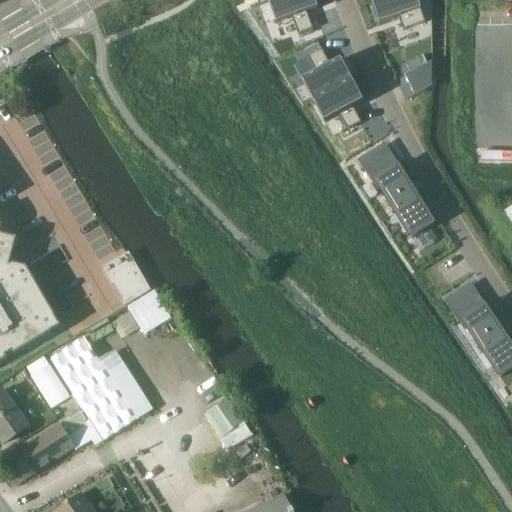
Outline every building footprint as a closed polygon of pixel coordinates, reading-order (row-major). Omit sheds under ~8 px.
[(273,0),(268,2),(269,3),(277,24),(292,19),(298,35),(313,30),(307,13),(318,9),(316,5),(318,5),(317,4),(316,4),(314,0),(273,0)] [(373,5),(372,6),(372,7),(373,6),(378,20),(377,20),(377,21),(378,21),(379,25),(399,18),(403,31),(425,24),(417,0),(378,0),(372,2),(373,5)] [(316,73),(302,81),(313,102),(352,81),(350,78),(351,78),(351,77),(350,77),(343,65),(344,64),(343,63),(342,64),(340,60),(330,66),(322,50),(308,57),(316,73)] [(418,59),(406,65),(410,72),(421,67),(418,59)] [(352,81),(313,102),(324,123),(339,115),(347,131),(361,123),(353,107),(363,102),(361,98),(362,98),(361,97),(360,97),(354,85),(355,84),(354,83),(353,84),(352,81)] [(367,156),(358,161),(371,181),(374,180),(412,240),(434,226),(396,165),(379,176),(367,156)] [(0,364),(3,363),(7,360),(6,358),(12,354),(14,356),(18,354),(51,334),(50,334),(60,328),(60,327),(61,326),(54,313),(27,268),(26,267),(24,266),(15,250),(17,240),(17,238),(5,232),(2,227),(1,225),(0,222),(0,364)] [(148,290),(128,255),(104,269),(124,304),(148,290)] [(453,296),(445,302),(458,322),(461,320),(501,378),(511,370),(511,348),(483,305),(466,316),(453,296)] [(83,339),(51,360),(104,441),(136,421),(83,339)] [(0,419),(15,409),(11,403),(20,397),(13,387),(5,393),(3,391),(0,392),(0,419)] [(204,416),(220,439),(244,423),(228,400),(204,416)] [(15,409),(0,419),(0,435),(5,443),(29,427),(26,423),(34,418),(28,410),(19,415),(15,409)] [(68,438),(89,425),(81,413),(61,425),(60,424),(10,455),(25,479),(74,448),(68,438)] [(120,499),(108,479),(97,486),(108,506),(120,499)] [(94,511),(82,495),(57,511),(94,511)] [(293,511),(285,495),(249,511),(293,511)] [(120,499),(108,506),(111,511),(118,511),(126,508),(120,499)]
